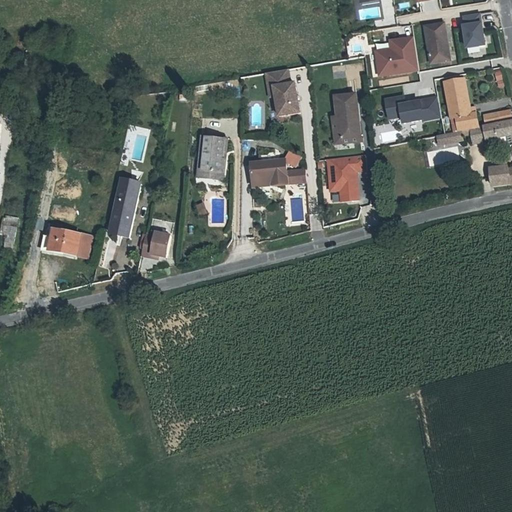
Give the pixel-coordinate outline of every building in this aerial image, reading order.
[(480,14),(462,16),(464,23),(462,24),(466,47),(485,44),(480,14)] [(444,23),(424,27),(431,63),(450,59),(444,23)] [(419,72),(414,40),(397,42),(398,51),(377,54),(380,77),(419,72)] [(288,71),(265,75),(268,90),(273,89),(275,98),(278,118),(299,115),(294,85),(290,86),(288,71)] [(505,87),(504,71),(497,71),(498,88),(505,87)] [(462,78),(444,81),(450,116),(452,116),(468,113),(462,78)] [(356,141),(357,146),(364,145),(357,96),(335,99),(338,120),(341,144),(356,141)] [(421,120),(439,117),(436,97),(418,100),(418,101),(404,104),(403,96),(384,99),(387,117),(400,115),(401,122),(421,119),(421,120)] [(468,113),(452,116),(455,131),(460,130),(471,127),(474,126),(471,112),(468,113)] [(511,117),(474,126),(471,127),(474,141),(507,133),(510,143),(511,142),(511,117)] [(337,149),(357,146),(356,141),(341,144),(338,120),(333,121),(337,149)] [(206,177),(227,177),(227,142),(203,142),(203,159),(206,159),(206,177)] [(431,166),(460,160),(457,146),(428,152),(431,166)] [(363,157),(328,159),(331,194),(341,194),(342,204),(362,203),(360,174),(364,173),(363,157)] [(206,159),(203,159),(202,184),(227,183),(227,177),(206,177),(206,159)] [(491,166),(494,182),(511,178),(511,165),(510,166),(509,162),(491,166)] [(286,164),(253,167),(256,190),(290,186),(286,164)] [(307,173),(294,175),(294,184),(308,183),(307,173)] [(123,188),(115,233),(125,234),(123,242),(133,243),(142,190),(123,188)] [(209,222),(215,219),(211,209),(204,212),(209,222)] [(16,250),(20,218),(4,216),(2,236),(7,237),(5,248),(16,250)] [(22,227),(19,242),(27,245),(31,229),(22,227)] [(52,238),(50,251),(84,256),(88,236),(61,231),(60,239),(52,238)] [(113,241),(123,242),(125,234),(115,233),(113,241)] [(154,261),(162,262),(169,264),(173,242),(157,239),(157,242),(148,240),(144,262),(153,263),(154,261)]
